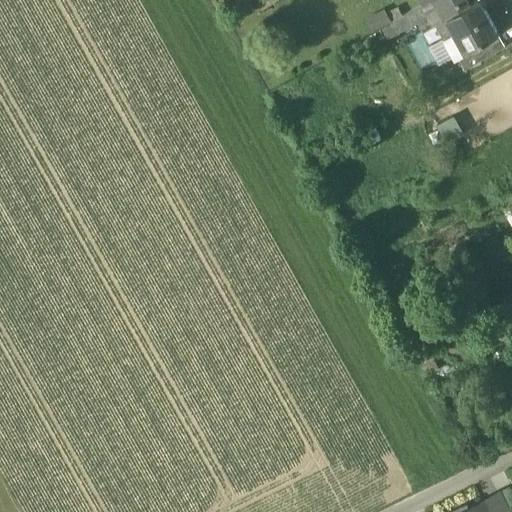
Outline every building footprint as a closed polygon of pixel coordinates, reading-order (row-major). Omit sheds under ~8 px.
[(467,0),(430,0),(424,4),(430,14),(436,25),(439,23),(438,22),(470,4),(467,0)] [(470,4),(438,22),(439,23),(456,56),(498,32),(499,32),(498,31),(497,31),(480,0),(477,0),(470,4)] [(424,4),(391,22),(397,33),(430,14),(424,4)] [(498,32),(456,56),(464,69),(506,45),(506,44),(505,45),(498,32)] [(447,141),(463,133),(455,115),(438,124),(447,141)] [(509,511),(501,494),(464,511),(509,511)]
